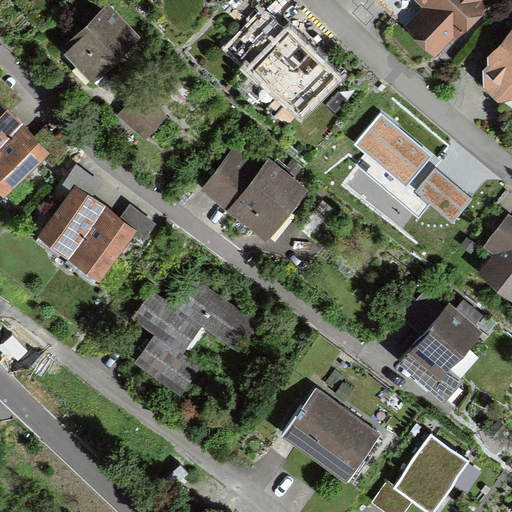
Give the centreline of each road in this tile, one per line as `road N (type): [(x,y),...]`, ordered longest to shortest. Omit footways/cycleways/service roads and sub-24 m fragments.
road 1 (residential): [(376,359),(123,175),(0,51)]
road 2 (residential): [(0,308),(275,511)]
road 3 (residential): [(511,170),(318,0)]
road 4 (unclassified): [(137,511),(0,381)]
